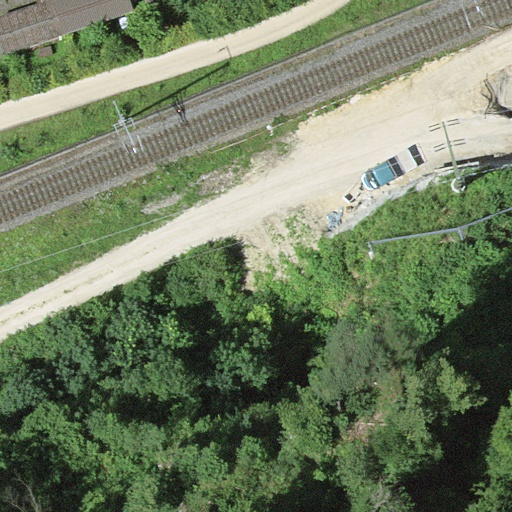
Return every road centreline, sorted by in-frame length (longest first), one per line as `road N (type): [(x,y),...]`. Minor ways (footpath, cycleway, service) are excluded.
road 1 (track): [(0,315),(511,85)]
road 2 (track): [(0,114),(204,51),(322,0)]
